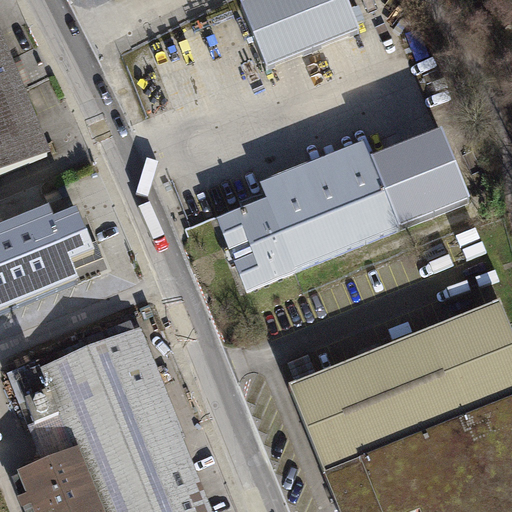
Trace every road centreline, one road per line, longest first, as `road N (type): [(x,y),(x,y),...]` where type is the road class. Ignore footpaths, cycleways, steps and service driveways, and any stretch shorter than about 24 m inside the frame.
road 1 (residential): [(48,0),(176,281)]
road 2 (residential): [(176,281),(268,511)]
road 3 (residential): [(0,351),(176,281)]
road 4 (track): [(510,141),(488,84),(428,0)]
